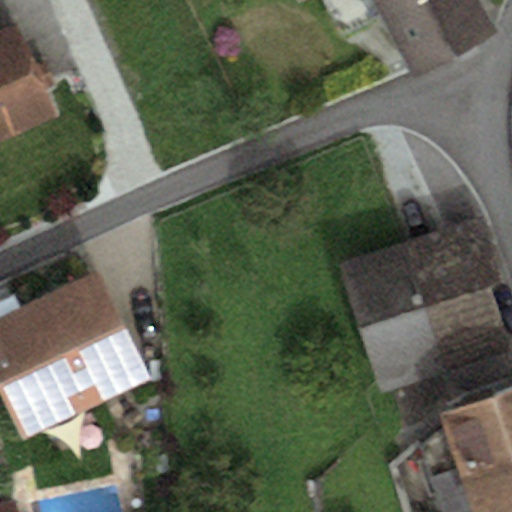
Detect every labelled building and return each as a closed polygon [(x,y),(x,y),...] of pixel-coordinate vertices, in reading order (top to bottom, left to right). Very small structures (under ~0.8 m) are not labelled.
[(476,0),(372,0),(414,77),(495,34),(476,0)] [(0,142),(58,117),(17,23),(0,30),(0,142)] [(482,220),(409,243),(448,367),(505,348),(485,286),(501,281),(482,220)] [(448,367),(409,243),(342,264),(381,388),(448,367)] [(99,275),(0,322),(0,383),(27,440),(150,382),(99,275)] [(511,511),(511,389),(442,412),(447,426),(420,447),(439,511),(469,511),(476,510),(476,511),(511,511)] [(15,511),(13,502),(0,504),(0,511),(15,511)]
